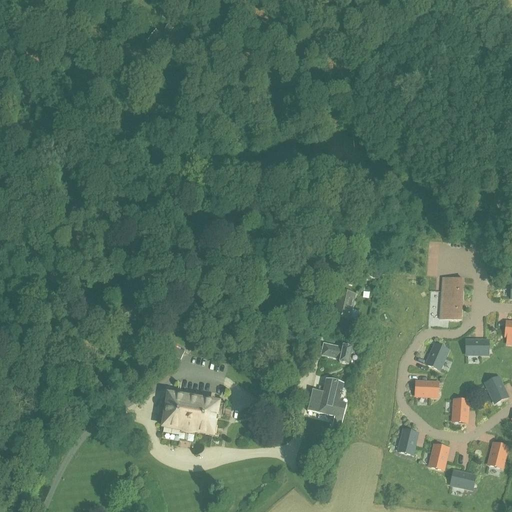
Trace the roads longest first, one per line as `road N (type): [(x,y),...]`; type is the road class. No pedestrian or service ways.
road 1 (residential): [(511,409),(453,437),(402,408),(410,348),(429,333),(461,331),(471,318)]
road 2 (unclassified): [(43,511),(63,463),(103,419),(153,385)]
